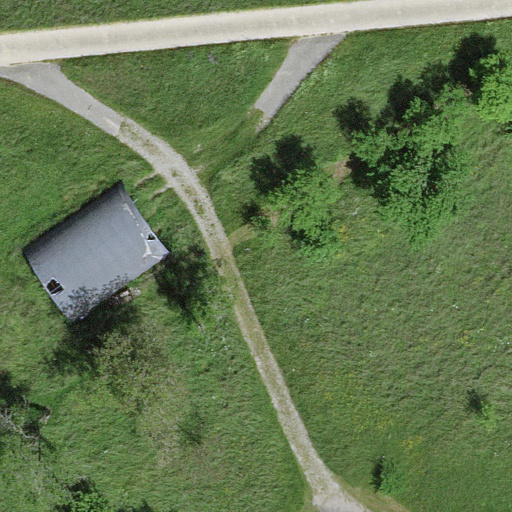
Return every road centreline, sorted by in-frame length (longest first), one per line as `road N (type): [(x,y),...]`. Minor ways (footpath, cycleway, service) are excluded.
road 1 (unknown): [(36,52),(165,173),(231,255),(292,338),(395,511)]
road 2 (track): [(0,56),(511,5)]
